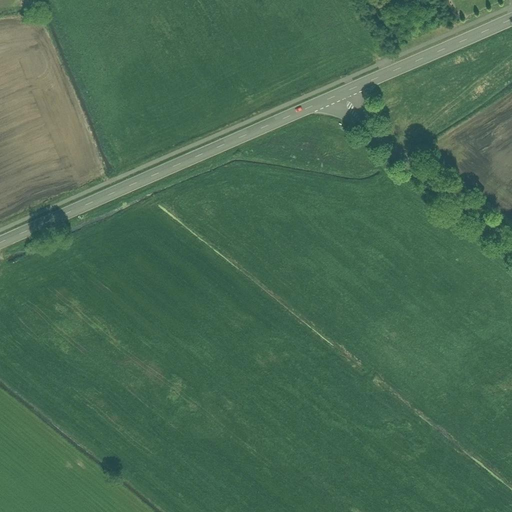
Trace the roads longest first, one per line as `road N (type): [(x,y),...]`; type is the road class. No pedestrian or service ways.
road 1 (secondary): [(0,241),(343,91)]
road 2 (unclassified): [(343,91),(392,153),(511,249)]
road 3 (secondary): [(343,91),(511,18)]
